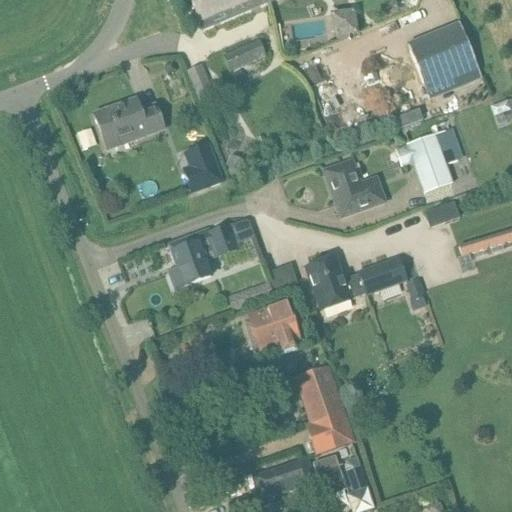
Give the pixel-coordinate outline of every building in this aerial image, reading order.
[(273,0),(189,0),(202,30),(273,0)] [(355,12),(330,15),(333,41),(336,40),(336,44),(350,39),(350,38),(358,37),(355,12)] [(409,52),(429,101),(480,80),(460,31),(409,52)] [(264,58),(257,42),(224,56),(232,73),(264,58)] [(172,63),(164,67),(167,75),(175,72),(172,63)] [(193,93),(198,104),(218,95),(214,84),(193,93)] [(140,113),(136,102),(93,117),(104,147),(133,137),(135,142),(164,131),(155,107),(140,113)] [(490,108),(494,117),(510,111),(507,102),(490,108)] [(399,117),(400,126),(423,122),(421,113),(399,117)] [(459,162),(448,132),(405,147),(423,196),(452,186),(445,167),(459,162)] [(226,167),(242,174),(247,164),(230,157),(226,167)] [(222,184),(213,161),(182,172),(191,196),(222,184)] [(358,195),(348,165),(324,174),(341,219),(383,204),(378,188),(358,195)] [(459,222),(453,206),(446,209),(452,225),(459,222)] [(248,224),(245,222),(210,235),(209,232),(169,247),(177,271),(169,274),(175,291),(212,277),(207,262),(236,251),(234,247),(254,239),(248,224)] [(511,243),(511,231),(456,248),(460,259),(511,243)] [(404,281),(398,262),(338,283),(326,250),(300,259),(319,312),(364,296),(364,295),(404,281)] [(289,269),(275,272),(279,287),(293,284),(289,269)] [(419,283),(405,288),(414,311),(425,307),(421,296),(424,295),(419,283)] [(248,292),(228,299),(233,313),(253,305),(248,292)] [(297,340),(286,306),(249,319),(260,353),(275,348),(279,359),(298,352),(294,341),(297,340)] [(342,417),(326,371),(303,379),(314,409),(306,412),(311,427),(342,417)] [(256,504),(299,497),(293,458),(250,465),(256,504)] [(312,466),(323,499),(346,492),(335,458),(312,466)] [(359,467),(344,471),(352,494),(366,490),(359,467)] [(345,497),(350,511),(369,511),(373,511),(366,490),(352,494),(345,497)]
